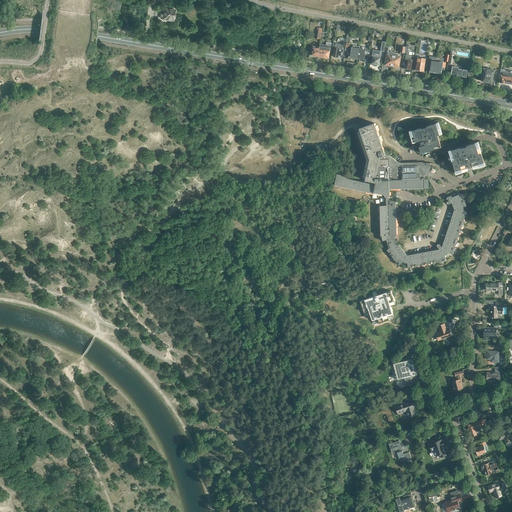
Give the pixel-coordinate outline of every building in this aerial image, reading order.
[(163,8),(162,14),(159,13),(159,17),(161,18),(161,19),(172,21),(174,10),(166,8),(167,6),(164,6),(163,8)] [(346,48),(347,42),(343,41),(343,45),(342,45),(341,45),(340,45),(340,46),(339,45),(339,44),(338,44),(337,44),(336,44),(335,46),(335,48),(332,47),(332,48),(332,50),(334,50),(333,56),(338,57),(342,57),(343,50),(342,50),(343,48),(346,48)] [(383,57),(384,54),(385,47),(386,42),(382,41),(380,51),(373,50),(372,55),(373,55),(372,63),(374,64),(373,66),(377,66),(377,64),(379,65),(380,58),(380,56),(383,57)] [(326,43),(324,57),(329,58),(330,51),(332,51),(332,48),(331,48),(332,43),(326,43)] [(357,59),(359,47),(352,46),(352,50),(348,49),(347,55),(348,55),(348,59),(351,59),(354,60),(355,58),(357,59)] [(365,50),(365,49),(365,48),(359,47),(357,59),(359,59),(359,61),(360,61),(362,61),(363,61),(364,60),(364,55),(370,56),(371,51),(365,50)] [(384,54),(383,57),(386,57),(385,65),(392,66),(394,53),(388,52),(388,48),(385,47),(384,54)] [(401,54),(394,53),(392,66),(399,67),(401,56),(401,54)] [(413,56),(409,55),(406,55),(404,69),(411,70),(413,56)] [(437,57),(434,73),(441,74),(442,73),(444,74),(445,68),(446,62),(443,62),(444,59),(437,57)] [(425,65),(427,66),(428,60),(425,59),(425,62),(420,62),(420,58),(417,58),(416,70),(424,71),(425,65)] [(466,77),(468,70),(459,68),(458,67),(452,66),(451,75),(452,75),(451,75),(454,76),(454,75),(458,76),(458,77),(461,77),(466,77)] [(481,81),(492,83),(494,70),(483,69),(483,73),(482,72),(481,77),(482,77),(481,81)] [(502,72),(500,71),(499,78),(501,78),(500,82),(511,84),(511,71),(511,72),(511,71),(511,72),(503,70),(502,72)] [(444,148),(440,136),(444,135),(439,120),(407,130),(412,144),(421,141),(422,144),(417,146),(420,156),(444,148)] [(448,204),(449,204),(452,203),(454,210),(442,247),(439,245),(439,244),(438,244),(437,245),(437,246),(440,249),(407,256),(397,243),(398,241),(398,240),(395,240),(395,235),(397,235),(396,201),(389,200),(389,196),(390,196),(390,194),(399,196),(399,194),(390,192),(390,189),(422,188),(424,188),(428,188),(428,179),(425,179),(425,177),(424,176),(430,167),(430,163),(426,163),(423,163),(423,162),(402,163),(402,164),(392,164),(392,157),(385,157),(385,155),(381,141),(380,136),(379,136),(377,131),(378,131),(376,125),(375,126),(374,123),(359,128),(360,131),(361,136),(362,136),(364,141),(363,141),(365,147),(365,146),(367,152),(368,157),(369,157),(370,159),(369,161),(368,166),(367,172),(366,171),(365,177),(366,177),(365,180),(375,182),(375,184),(347,178),(346,177),(347,176),(337,174),(334,185),(373,194),(373,193),(386,195),(386,205),(379,206),(380,236),(381,236),(382,241),(387,240),(388,240),(390,247),(387,250),(399,265),(404,261),(405,262),(406,263),(407,263),(408,268),(446,261),(445,255),(446,255),(447,254),(448,253),(453,254),(467,211),(463,210),(464,210),(464,208),(463,207),(466,206),(461,194),(456,196),(455,194),(449,196),(450,198),(448,199),(449,201),(448,201),(447,202),(447,203),(447,204),(448,204)] [(452,150),(449,151),(451,156),(453,155),(455,160),(452,161),(455,171),(456,173),(462,172),(461,169),(466,168),(467,170),(473,168),(472,166),(478,164),(479,166),(484,165),(484,162),(481,153),(478,154),(476,148),(479,147),(477,142),(475,143),(466,145),(466,146),(465,147),(463,147),(462,148),(461,147),(452,150)] [(502,294),(503,282),(499,282),(499,287),(496,287),(496,283),(486,283),(486,290),(496,290),(497,290),(499,290),(499,294),(502,294)] [(389,320),(387,315),(398,311),(392,313),(391,308),(400,305),(391,308),(389,303),(394,301),(391,291),(377,295),(376,293),(372,294),(373,297),(360,301),(363,312),(368,310),(372,320),(377,318),(379,323),(389,320)] [(497,318),(498,306),(489,306),(488,309),(490,309),(490,314),(490,317),(491,318),(492,318),(497,318)] [(448,336),(452,335),(450,329),(446,330),(444,323),(434,326),(436,334),(438,340),(444,338),(444,340),(448,338),(448,336)] [(499,328),(499,325),(494,324),(494,327),(484,327),(484,335),(484,339),(490,339),(490,335),(496,335),(496,334),(498,334),(498,328),(499,328)] [(504,351),(504,344),(498,344),(498,350),(498,351),(487,351),(487,359),(491,359),(491,362),(499,362),(499,354),(500,354),(500,355),(500,356),(501,356),(502,356),(503,355),(503,351),(504,351)] [(416,375),(412,359),(393,364),(397,379),(405,377),(407,385),(412,384),(410,376),(416,375)] [(498,381),(498,380),(500,380),(501,375),(504,375),(504,371),(502,371),(502,366),(495,367),(495,372),(487,372),(487,381),(498,381)] [(459,379),(452,381),(453,386),(454,390),(462,388),(462,385),(462,382),(461,375),(464,374),(463,371),(456,373),(457,376),(458,376),(459,379)] [(408,417),(416,414),(414,406),(411,407),(409,401),(395,406),(398,414),(406,411),(408,417)] [(475,429),(486,425),(484,419),(468,425),(472,436),(477,434),(475,429)] [(497,434),(499,440),(504,438),(506,443),(511,440),(511,439),(507,425),(502,427),(504,432),(497,434)] [(446,455),(441,439),(441,438),(437,439),(430,441),(431,443),(429,444),(433,456),(439,454),(440,457),(446,455)] [(389,444),(392,454),(397,453),(399,458),(402,458),(403,461),(411,458),(409,451),(408,452),(406,444),(404,445),(401,439),(398,440),(399,441),(389,444)] [(485,441),(480,443),(481,446),(475,448),(477,455),(486,452),(484,446),(486,445),(485,441)] [(489,463),(489,462),(481,465),(483,471),(484,471),(486,475),(492,473),(492,471),(498,469),(496,463),(493,464),(490,466),(489,463)] [(500,488),(498,483),(488,486),(490,492),(494,490),(496,497),(501,496),(500,492),(508,490),(505,482),(502,483),(503,487),(500,488)] [(411,511),(416,511),(417,511),(411,493),(403,496),(404,499),(400,500),(399,497),(395,499),(399,511),(404,511),(411,508),(411,511)] [(458,502),(462,500),(460,494),(450,497),(451,501),(445,503),(448,511),(460,507),(458,502)]
